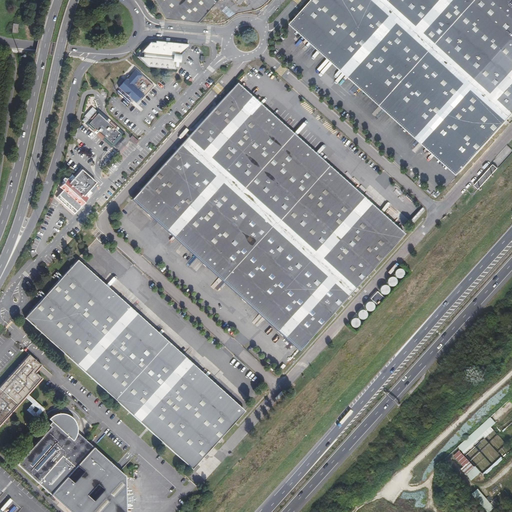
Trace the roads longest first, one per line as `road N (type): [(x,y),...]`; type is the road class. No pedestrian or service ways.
road 1 (motorway): [(511,232),(265,511)]
road 2 (motorway): [(287,511),(511,266)]
road 3 (track): [(511,374),(398,480),(412,488),(430,483),(451,459),(471,484),(487,485),(511,463)]
road 4 (primary): [(0,265),(74,0)]
road 5 (primary): [(0,284),(46,191),(80,70),(102,52)]
road 6 (primary): [(56,0),(0,223)]
road 7 (unknown): [(407,215),(376,188),(410,152),(445,184)]
road 8 (primary): [(4,43),(13,75),(0,165)]
road 9 (unknown): [(282,107),(376,188)]
road 10 (unknown): [(318,71),(410,152)]
